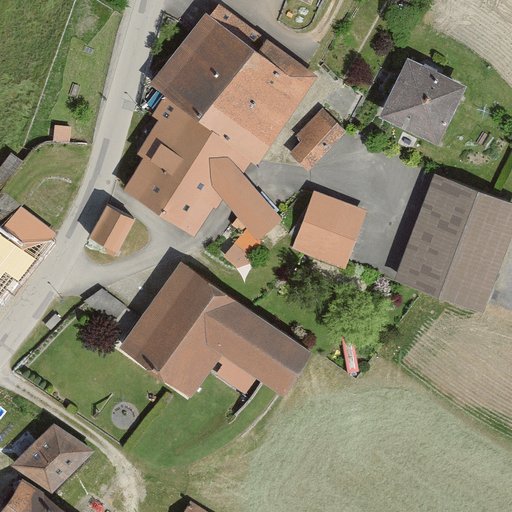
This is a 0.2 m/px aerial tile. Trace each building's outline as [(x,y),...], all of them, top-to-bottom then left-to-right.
[(208,12),(151,83),(166,92),(209,116),(264,46),(208,12)] [(306,81),(264,46),(209,116),(219,122),(253,154),(306,81)] [(473,83),(413,55),(382,123),(442,150),(473,83)] [(146,158),(128,189),(198,231),(224,194),(244,167),(253,154),(219,122),(209,116),(166,92),(135,152),(146,158)] [(348,128),(326,107),(298,135),(300,143),(290,153),(308,167),(348,128)] [(0,186),(2,188),(24,156),(10,146),(0,161),(0,186)] [(286,215),(244,167),(224,194),(262,239),(286,215)] [(511,249),(511,195),(440,168),(399,280),(486,316),(511,249)] [(369,210),(316,190),(296,247),(348,261),(369,210)] [(107,201),(92,232),(86,244),(117,256),(140,219),(107,201)] [(0,296),(31,259),(0,233),(0,296)] [(184,256),(121,345),(192,396),(225,351),(288,397),(320,353),(184,256)] [(101,287),(86,298),(111,318),(122,306),(101,287)] [(58,421),(15,462),(55,493),(100,452),(58,421)] [(81,511),(26,477),(2,511),(81,511)] [(214,511),(194,498),(184,511),(214,511)]
